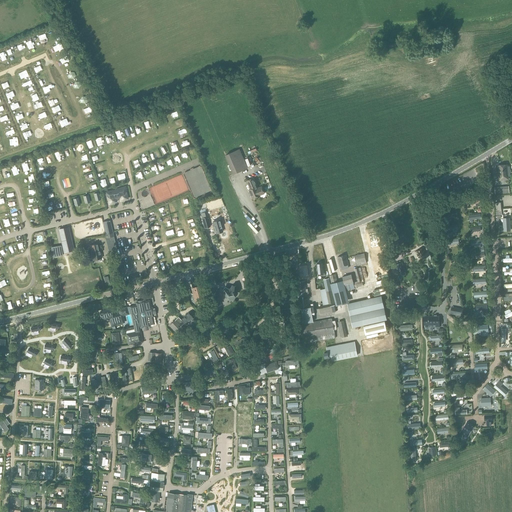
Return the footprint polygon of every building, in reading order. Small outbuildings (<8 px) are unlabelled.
[(240,149),(225,155),(233,174),(248,168),(240,149)] [(509,166),(507,166),(507,165),(498,166),(496,167),(497,178),(510,177),(509,166)] [(63,188),(70,187),(67,178),(61,179),(63,188)] [(257,189),(253,178),(247,181),(250,189),(249,190),(252,198),(260,195),(260,194),(264,192),(262,187),(257,189)] [(105,192),(106,196),(107,196),(109,202),(116,200),(115,199),(120,198),(120,199),(127,197),(126,191),(127,191),(126,187),(105,192)] [(456,209),(445,210),(446,218),(450,218),(450,214),(456,213),(456,209)] [(53,213),(45,215),(46,221),(55,219),(55,217),(62,216),(61,211),(53,213)] [(210,227),(206,212),(200,213),(202,218),(201,218),(204,228),(210,227)] [(503,226),(500,226),(500,230),(504,230),(504,231),(510,230),(509,218),(503,219),(503,226)] [(110,220),(103,222),(102,222),(106,238),(114,236),(110,220)] [(223,232),(219,220),(213,222),(216,233),(223,232)] [(59,229),(60,232),(61,231),(64,243),(65,246),(64,246),(66,252),(72,251),(71,245),(70,245),(70,242),(71,241),(68,227),(59,229)] [(376,234),(369,236),(372,248),(379,246),(376,234)] [(97,244),(90,245),(92,252),(91,252),(93,260),(102,258),(100,250),(99,251),(97,244)] [(418,258),(424,254),(423,251),(425,250),(424,248),(415,252),(418,258)] [(364,253),(354,256),(357,266),(367,263),(364,253)] [(349,265),(346,255),(337,257),(340,267),(349,265)] [(324,263),(322,263),(321,262),(319,263),(318,263),(317,264),(317,269),(318,268),(318,270),(317,270),(318,276),(325,275),(324,263)] [(398,274),(405,272),(402,262),(395,265),(398,274)] [(308,265),(298,266),(300,280),(309,278),(308,265)] [(363,286),(361,278),(363,278),(361,267),(355,269),(358,281),(354,282),(351,274),(342,277),(346,290),(363,286)] [(258,274),(256,274),(255,277),(257,277),(257,282),(267,282),(268,276),(258,276),(258,274)] [(332,283),(338,282),(336,274),(329,275),(332,283)] [(321,315),(331,313),(336,312),(334,305),(335,305),(331,288),(329,278),(323,280),(325,289),(320,290),(323,305),(319,306),(321,315)] [(305,281),(297,282),(298,296),(299,298),(307,297),(307,295),(306,292),(308,292),(308,289),(306,289),(305,281)] [(205,301),(201,288),(201,285),(191,288),(196,304),(205,301)] [(225,287),(222,289),(224,294),(224,296),(227,298),(227,297),(230,299),(233,298),(234,295),(236,295),(238,293),(235,290),(235,286),(232,285),(230,288),(228,288),(225,287)] [(222,306),(216,293),(207,297),(214,310),(222,306)] [(353,328),(387,320),(381,296),(347,304),(353,328)] [(149,301),(145,302),(145,300),(136,302),(137,305),(130,307),(131,312),(135,332),(126,334),(128,344),(142,342),(140,331),(139,327),(141,326),(141,328),(150,326),(149,325),(154,324),(152,317),(154,316),(152,308),(151,308),(149,301)] [(483,315),(488,314),(487,305),(475,306),(475,311),(483,310),(483,315)] [(110,310),(109,309),(100,312),(103,321),(110,319),(112,325),(124,322),(122,315),(128,313),(126,307),(119,309),(120,314),(115,315),(113,309),(110,310)] [(311,307),(297,310),(299,324),(298,324),(301,344),(336,338),(332,318),(313,321),(311,307)] [(451,307),(450,312),(452,312),(451,314),(462,316),(463,310),(453,307),(451,307)] [(285,321),(291,320),(292,320),(290,309),(281,310),(282,318),(285,318),(285,321)] [(181,320),(178,317),(170,325),(177,333),(183,328),(181,326),(184,323),(186,325),(194,318),(193,318),(195,316),(190,311),(189,313),(181,320)] [(435,327),(439,327),(439,316),(428,317),(424,317),(424,325),(429,325),(429,323),(435,323),(435,327)] [(342,337),(347,336),(344,321),(338,322),(342,337)] [(488,325),(477,326),(478,334),(488,333),(488,325)] [(359,339),(384,334),(383,330),(358,335),(359,339)] [(203,342),(209,339),(205,331),(199,334),(203,342)] [(111,333),(113,344),(120,343),(119,332),(111,333)] [(195,344),(199,341),(193,334),(185,341),(187,344),(193,340),(195,344)] [(285,346),(290,343),(284,335),(282,336),(284,338),(281,340),(285,346)] [(65,339),(62,342),(68,350),(72,347),(65,339)] [(237,342),(238,343),(235,345),(237,349),(245,344),(243,341),(241,342),(240,341),(237,342)] [(327,352),(324,352),(325,358),(328,357),(329,362),(345,358),(357,356),(355,341),(342,344),(326,347),(327,352)] [(230,345),(225,348),(228,356),(234,353),(231,347),(230,345)] [(29,348),(27,352),(35,357),(37,353),(29,348)] [(266,359),(277,356),(274,348),(269,350),(269,353),(264,355),(266,359)] [(215,362),(218,360),(213,350),(210,352),(215,362)] [(161,363),(161,353),(155,352),(155,353),(149,353),(149,361),(154,362),(154,363),(161,363)] [(229,370),(236,368),(233,358),(227,360),(229,370)] [(45,359),(43,363),(52,368),(54,364),(45,359)] [(267,373),(279,369),(277,361),(265,365),(267,373)] [(145,375),(149,374),(148,368),(152,367),(151,363),(144,365),(145,375)] [(206,377),(216,373),(214,366),(203,370),(206,377)] [(44,390),(44,380),(35,380),(35,390),(44,390)] [(505,390),(500,386),(502,384),(499,381),(497,383),(494,387),(502,394),(505,390)] [(181,392),(193,390),(192,382),(180,384),(181,392)] [(156,392),(155,386),(142,388),(142,394),(156,392)] [(486,392),(489,395),(494,389),(491,387),(486,392)] [(215,402),(219,402),(219,395),(224,395),(224,391),(215,391),(215,402)] [(481,406),(489,406),(489,398),(481,398),(481,406)] [(146,403),(146,407),(153,408),(153,412),(157,412),(158,404),(146,403)] [(30,406),(22,406),(21,416),(29,416),(30,406)] [(81,407),(80,418),(85,419),(84,420),(88,420),(89,419),(89,413),(88,413),(89,407),(81,407)] [(296,423),(301,423),(301,414),(288,414),(289,419),(296,419),(296,423)] [(492,426),(491,421),(493,421),(493,415),(484,415),(484,421),(486,421),(487,426),(492,426)] [(4,421),(3,420),(2,419),(0,420),(0,424),(0,425),(1,425),(2,428),(3,429),(5,431),(7,430),(9,429),(6,426),(10,423),(7,419),(4,421)] [(468,437),(474,427),(467,422),(461,433),(468,437)] [(62,424),(61,427),(66,428),(66,434),(70,434),(70,424),(62,424)] [(141,428),(140,432),(149,434),(148,439),(152,439),(154,430),(141,428)] [(109,441),(109,437),(97,436),(97,440),(98,440),(97,446),(101,446),(101,441),(109,441)] [(279,447),(283,447),(282,439),(272,440),(272,443),(279,443),(279,447)] [(73,449),(63,449),(63,456),(72,457),(73,449)] [(154,455),(153,462),(166,464),(167,458),(154,455)] [(79,465),(79,468),(92,470),(92,466),(85,465),(85,461),(83,461),(84,458),(80,457),(79,465)] [(64,467),(60,468),(62,472),(58,473),(59,478),(67,475),(64,467)] [(46,470),(45,478),(53,479),(53,470),(46,470)] [(186,481),(187,473),(174,471),(174,476),(182,477),(181,481),(186,481)] [(82,479),(83,473),(79,473),(78,478),(78,482),(89,483),(89,479),(82,479)] [(163,487),(164,482),(165,474),(151,473),(150,480),(151,480),(150,486),(149,491),(151,492),(152,502),(159,502),(159,492),(163,492),(163,487)] [(224,483),(219,485),(222,493),(227,491),(224,483)] [(56,485),(56,489),(64,489),(64,494),(68,494),(68,485),(56,485)] [(88,494),(89,486),(77,485),(76,493),(88,494)] [(24,487),(24,495),(34,495),(34,492),(31,492),(31,487),(28,487),(24,487)] [(208,491),(215,499),(218,496),(210,488),(208,491)] [(144,503),(145,494),(132,492),(132,496),(140,498),(139,503),(144,503)] [(126,504),(127,495),(123,494),(123,499),(115,498),(114,503),(126,504)] [(185,511),(187,495),(179,494),(178,499),(168,498),(166,511),(185,511)] [(22,498),(12,496),(11,500),(18,501),(17,505),(21,505),(22,498)] [(105,503),(105,499),(93,497),(93,501),(94,501),(93,507),(97,507),(97,502),(105,503)] [(57,499),(56,504),(62,504),(62,508),(66,508),(67,500),(57,499)] [(25,500),(24,508),(36,509),(36,505),(28,505),(29,500),(25,500)]
